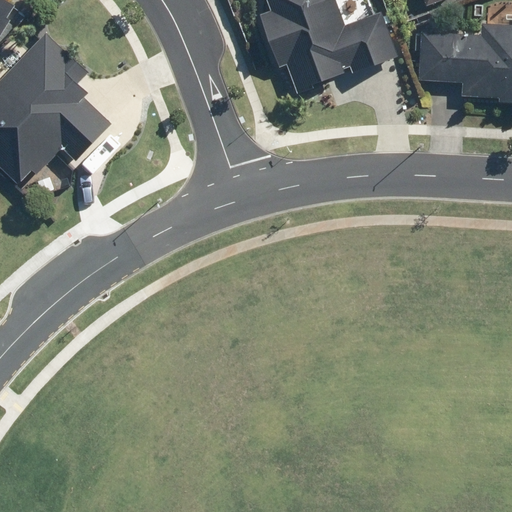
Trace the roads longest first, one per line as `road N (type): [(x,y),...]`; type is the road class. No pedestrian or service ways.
road 1 (tertiary): [(242,196),(105,264),(0,353)]
road 2 (tertiary): [(511,181),(360,176),(242,196)]
road 3 (residential): [(160,0),(242,196)]
